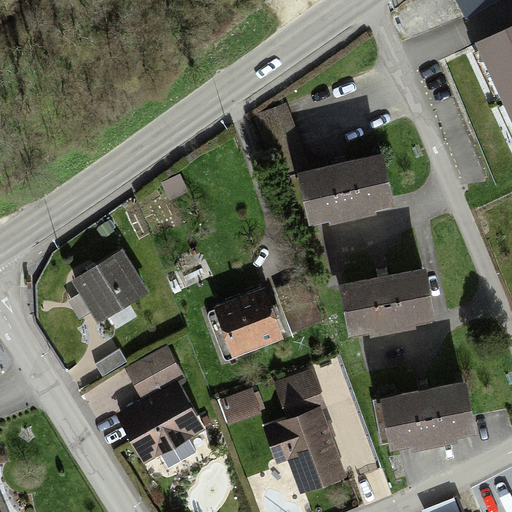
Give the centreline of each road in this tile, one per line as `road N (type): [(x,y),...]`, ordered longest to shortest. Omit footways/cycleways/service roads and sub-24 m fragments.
road 1 (secondary): [(352,0),(0,246)]
road 2 (residential): [(511,347),(365,0)]
road 3 (residential): [(0,311),(120,511)]
road 4 (residential): [(375,511),(511,449)]
